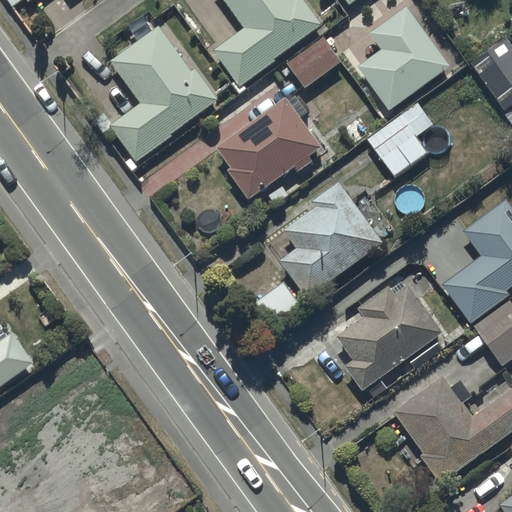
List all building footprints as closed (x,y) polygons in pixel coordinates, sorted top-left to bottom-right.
[(7,0),(14,9),(26,0),(27,0),(29,1),(29,0),(7,0)] [(225,0),(246,28),(215,50),(237,81),(234,83),(241,93),(248,88),(246,84),(278,61),(275,57),(322,25),(304,0),(225,0)] [(451,65),(407,6),(371,32),(383,49),(359,67),(390,110),(451,65)] [(160,26),(112,61),(143,103),(112,125),(138,161),(173,135),(171,133),(218,99),(196,69),(193,71),(160,26)] [(324,37),(288,61),(305,87),(342,63),(324,37)] [(511,43),(508,38),(471,63),(505,111),(511,105),(511,43)] [(286,97),(216,147),(232,168),(228,170),(249,200),(297,166),(300,170),(314,160),(310,154),(321,145),(301,117),(308,112),(295,94),(288,100),(286,97)] [(418,103),(368,138),(395,176),(428,152),(417,136),(433,124),(418,103)] [(383,239),(339,181),(313,201),(317,206),(284,230),(298,248),(280,261),(309,299),(380,246),(378,243),(383,239)] [(481,256),(442,283),(471,323),(510,295),(507,290),(511,286),(511,204),(508,199),(463,231),(481,256)] [(285,282),(256,303),(271,324),(300,302),(285,282)] [(346,365),(364,389),(443,332),(409,284),(395,294),(389,285),(358,307),(365,316),(336,337),(353,360),(346,365)] [(511,301),(511,300),(474,325),(503,365),(511,358),(511,301)] [(0,387),(23,371),(26,374),(33,369),(30,365),(34,362),(13,332),(8,335),(0,324),(0,387)] [(421,455),(443,483),(511,431),(511,387),(474,416),(464,402),(473,395),(461,379),(451,386),(443,375),(395,411),(425,452),(421,455)] [(16,409),(6,396),(0,400),(0,433),(11,426),(6,417),(16,409)] [(0,494),(6,502),(0,506),(4,511),(106,511),(74,467),(70,470),(60,457),(56,460),(47,447),(31,459),(30,457),(0,478),(0,494)] [(511,511),(511,495),(500,504),(506,511),(511,511)]
